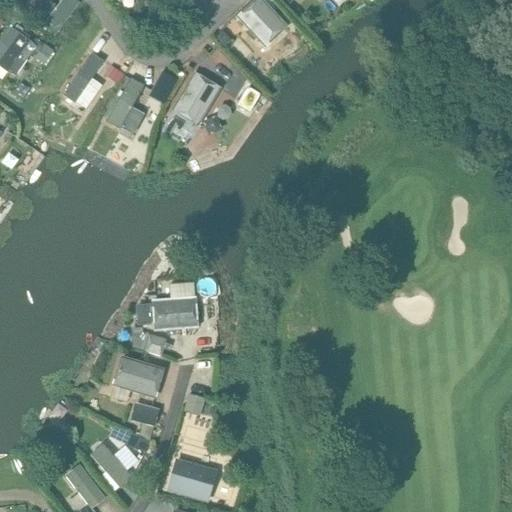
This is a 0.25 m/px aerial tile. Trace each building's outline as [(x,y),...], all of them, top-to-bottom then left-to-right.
[(46,0),(27,0),(20,10),(43,26),(42,28),(55,37),(79,4),(72,0),(62,0),(55,10),(53,8),(54,6),(46,0)] [(129,0),(149,10),(154,0),(129,0)] [(262,0),(256,0),(236,18),(264,49),(288,28),(262,0)] [(278,0),(286,8),(295,0),(278,0)] [(147,22),(141,34),(156,42),(162,31),(147,22)] [(11,29),(0,44),(0,68),(8,74),(15,77),(24,66),(32,54),(36,48),(33,45),(30,43),(28,41),(20,36),(18,34),(11,29)] [(222,32),(214,40),(223,49),(231,41),(222,32)] [(36,48),(32,54),(35,56),(33,58),(44,66),(54,52),(37,40),(33,45),(36,48)] [(103,64),(91,55),(63,96),(75,105),(103,64)] [(114,69),(107,79),(117,85),(124,76),(114,69)] [(171,112),(198,128),(221,89),(194,74),(171,112)] [(156,75),(147,90),(166,101),(175,86),(156,75)] [(130,80),(106,124),(120,131),(144,88),(130,80)] [(247,88),(237,107),(250,114),(260,96),(247,88)] [(151,302),(153,333),(198,330),(196,299),(151,302)] [(150,306),(136,307),(137,327),(152,326),(150,306)] [(149,336),(144,353),(161,358),(166,341),(149,336)] [(121,357),(112,388),(155,401),(164,370),(121,357)] [(188,395),(183,413),(199,418),(205,400),(188,395)] [(135,404),(130,422),(138,424),(153,428),(155,429),(160,411),(135,404)] [(132,434),(126,448),(143,456),(149,443),(135,436),(132,434)] [(90,457),(119,490),(131,479),(102,446),(90,457)] [(217,472),(175,461),(166,493),(208,504),(217,472)] [(105,500),(79,466),(65,477),(91,511),(105,500)]
